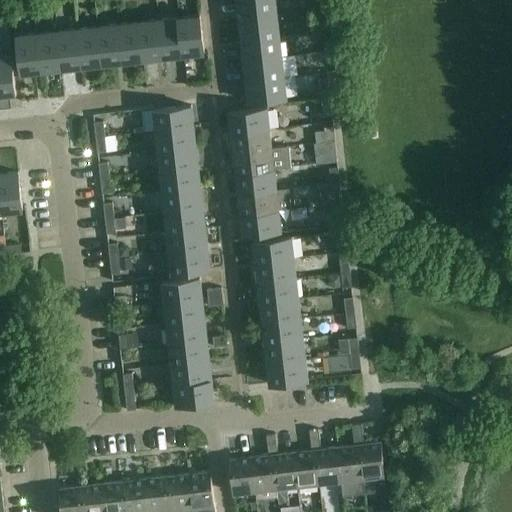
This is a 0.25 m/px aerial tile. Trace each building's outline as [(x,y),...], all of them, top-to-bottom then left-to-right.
[(236,0),(239,20),(277,15),(274,0),(236,0)] [(327,0),(318,0),(319,10),(328,9),(327,0)] [(20,12),(34,10),(33,2),(19,3),(20,12)] [(319,10),(321,25),(330,24),(328,9),(319,10)] [(232,11),(218,13),(219,22),(233,20),(232,11)] [(199,14),(178,17),(182,54),(203,52),(199,14)] [(241,40),(279,35),(277,15),(239,20),(241,40)] [(168,56),(182,54),(178,17),(158,19),(162,60),(169,59),(168,56)] [(156,60),(162,60),(158,19),(138,21),(142,59),(156,57),(156,60)] [(233,20),(219,22),(219,30),(234,29),(233,20)] [(128,60),(142,59),(138,21),(118,23),(122,64),(128,63),(128,60)] [(116,65),(122,64),(118,23),(97,26),(102,63),(115,62),(116,65)] [(88,65),(102,63),(97,26),(77,28),(82,69),(88,68),(88,65)] [(75,69),(82,69),(77,28),(57,30),(61,68),(75,66),(75,69)] [(47,69),(61,68),(57,30),(37,33),(41,73),(47,72),(47,69)] [(35,74),(41,73),(37,33),(16,35),(20,72),(34,71),(35,74)] [(241,40),(244,60),(281,55),(279,35),(241,40)] [(322,37),(324,51),(333,50),(331,36),(322,37)] [(324,51),(326,66),(335,64),(333,50),(324,51)] [(237,52),(222,53),(223,62),(238,60),(237,52)] [(11,55),(0,55),(0,94),(7,94),(7,97),(15,96),(11,55)] [(246,80),(283,75),(281,55),(244,60),(246,80)] [(238,60),(223,62),(224,71),(239,69),(238,60)] [(286,97),(283,75),(246,80),(248,101),(286,97)] [(159,77),(144,78),(145,87),(160,86),(159,77)] [(320,93),(329,92),(327,77),(318,78),(320,93)] [(64,87),(49,89),(50,98),(65,96),(64,87)] [(323,115),(331,114),(330,100),(321,101),(323,115)] [(155,130),(193,126),(190,105),(153,109),(155,130)] [(228,132),(269,128),(266,107),(229,112),(230,125),(227,125),(228,132)] [(103,122),(94,123),(95,137),(96,137),(105,136),(103,122)] [(158,150),(195,146),(193,126),(155,130),(158,150)] [(333,126),(324,127),(326,142),(335,141),(333,126)] [(234,152),(271,148),(269,128),(228,132),(229,140),(232,140),(234,152)] [(96,137),(95,137),(97,151),(106,150),(105,136),(96,137)] [(335,141),(326,142),(327,156),(336,155),(335,141)] [(158,150),(160,171),(197,166),(195,146),(158,150)] [(235,165),(232,166),(233,173),(273,168),(289,167),(287,146),(271,148),(234,152),(235,165)] [(107,162),(98,163),(100,177),(109,176),(107,162)] [(162,191),(200,186),(197,166),(160,171),(162,191)] [(338,167),(329,168),(330,182),(339,181),(338,167)] [(238,193),(276,189),(273,168),(233,173),(233,180),(237,180),(238,193)] [(17,171),(0,172),(0,205),(1,211),(22,208),(17,171)] [(109,176),(100,177),(102,192),(111,191),(109,176)] [(339,181),(330,182),(332,197),(341,196),(339,181)] [(162,191),(165,211),(202,206),(200,186),(162,191)] [(236,206),(237,213),(278,209),(291,207),(288,187),(276,189),(238,193),(240,206),(236,206)] [(112,202),(103,203),(105,218),(114,217),(112,202)] [(167,231),(204,227),(202,206),(165,211),(167,231)] [(335,223),(344,222),(342,208),(333,209),(335,223)] [(280,230),(278,209),(237,213),(238,220),(241,220),(243,234),(280,230)] [(114,217),(105,218),(106,232),(115,231),(114,217)] [(204,227),(167,231),(169,251),(207,247),(204,227)] [(338,246),(347,245),(345,230),(336,231),(338,246)] [(252,254),(253,262),(293,257),(291,236),(253,240),(255,254),(252,254)] [(5,245),(5,249),(6,254),(20,252),(20,249),(19,243),(5,245)] [(117,243),(108,244),(109,258),(119,257),(118,249),(117,247),(117,243)] [(127,246),(117,247),(118,249),(119,257),(129,256),(127,246)] [(207,247),(169,251),(172,272),(209,268),(207,247)] [(119,257),(109,258),(111,272),(120,271),(120,270),(119,259),(119,257)] [(130,257),(119,259),(120,270),(131,269),(130,257)] [(257,268),(258,281),(296,277),(293,257),(253,262),(253,269),(257,268)] [(348,257),(339,258),(341,272),(350,271),(348,257)] [(350,271),(341,272),(342,285),(342,286),(351,285),(350,271)] [(341,272),(327,274),(328,282),(333,286),(342,285),(341,272)] [(164,302),(202,298),(199,277),(162,281),(164,302)] [(256,295),(257,302),(298,297),(296,277),(258,281),(260,295),(256,295)] [(221,287),(206,289),(207,297),(222,296),(221,287)] [(222,296),(207,297),(208,306),(223,304),(222,296)] [(261,309),(263,322),(300,317),(298,297),(257,302),(258,309),(261,309)] [(353,297),(344,298),(345,312),(354,311),(353,297)] [(164,302),(167,322),(204,318),(202,298),(164,302)] [(354,311),(345,312),(347,327),(356,326),(354,311)] [(261,335),(262,342),(303,337),(300,317),(263,322),(264,335),(261,335)] [(169,342),(206,338),(204,318),(167,322),(169,342)] [(129,347),(127,333),(118,334),(119,348),(129,347)] [(226,336),(212,338),(213,347),(227,345),(226,336)] [(266,349),(267,362),(305,357),(303,337),(262,342),(263,350),(266,349)] [(358,337),(349,338),(350,352),(359,351),(358,337)] [(169,342),(171,362),(209,358),(206,338),(169,342)] [(359,351),(350,352),(351,356),(352,367),(361,367),(359,351)] [(351,356),(341,357),(342,368),(352,367),(351,356)] [(307,379),(305,357),(267,362),(270,383),(307,379)] [(173,383),(211,378),(209,358),(171,362),(173,383)] [(132,373),(123,374),(124,388),(133,387),(132,373)] [(213,400),(211,378),(173,383),(176,404),(213,400)] [(133,387),(124,388),(127,409),(136,408),(133,387)] [(361,423),(352,424),(353,434),(362,433),(361,423)] [(318,428),(309,429),(310,439),(319,438),(318,428)] [(275,433),(266,434),(267,444),(276,443),(275,433)] [(363,443),(362,433),(353,434),(354,444),(354,445),(359,444),(362,477),(363,489),(386,487),(381,441),(363,443)] [(319,482),(341,479),(337,446),(320,448),(319,438),(310,439),(311,449),(316,449),(319,482)] [(285,486),(298,484),(294,451),(278,453),(276,443),(267,444),(268,454),(273,454),(276,487),(278,501),(286,501),(285,486)] [(363,489),(362,477),(359,444),(354,445),(354,444),(337,446),(341,479),(342,494),(364,492),(363,489)] [(298,484),(319,482),(316,449),(311,449),(294,451),(298,484)] [(255,489),(276,487),(273,454),(268,454),(251,456),(255,489)] [(233,492),(255,489),(251,456),(229,458),(233,492)] [(210,470),(188,473),(192,506),(214,503),(210,470)] [(178,511),(178,508),(192,506),(188,473),(167,475),(171,508),(171,511),(178,511)] [(149,511),(171,508),(167,475),(145,477),(149,511)] [(149,511),(145,477),(124,480),(127,511),(149,511)] [(105,511),(127,511),(124,480),(102,482),(105,511)] [(83,511),(105,511),(102,482),(81,485),(83,511)] [(61,511),(83,511),(81,485),(59,487),(61,511)]
